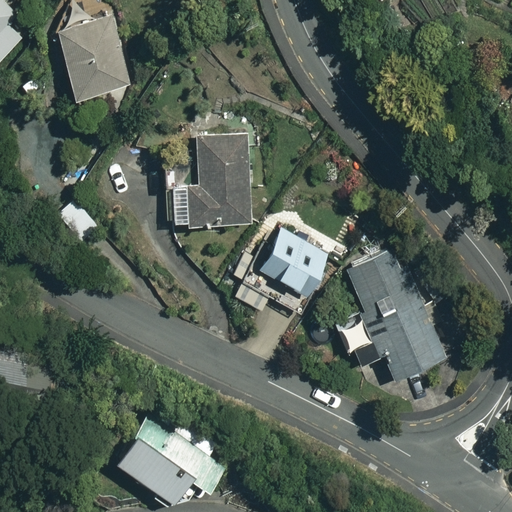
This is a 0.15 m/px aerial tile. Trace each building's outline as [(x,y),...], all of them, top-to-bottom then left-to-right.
[(0,0),(0,53),(20,35),(5,19),(14,10),(4,0),(0,0)] [(115,10),(58,20),(69,90),(126,80),(115,10)] [(237,130),(185,131),(186,175),(160,175),(161,214),(237,213),(237,130)] [(71,184),(51,205),(81,235),(101,214),(71,184)] [(326,248),(274,218),(252,258),(304,287),(326,248)] [(432,292),(417,299),(391,243),(343,265),(360,303),(330,317),(350,360),(378,347),(389,372),(440,348),(427,320),(442,313),(432,292)] [(204,480),(225,451),(148,397),(111,450),(166,489),(183,465),(204,480)]
